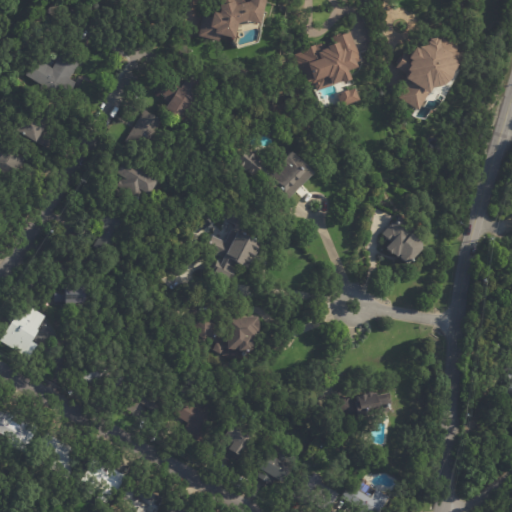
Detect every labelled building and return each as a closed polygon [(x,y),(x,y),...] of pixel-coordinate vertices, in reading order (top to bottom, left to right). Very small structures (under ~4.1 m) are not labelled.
[(259,0),(256,12),(252,24),(240,21),(232,23),(227,39),(217,36),(217,41),(198,35),(204,15),(208,16),(209,12),(215,14),(216,10),(215,5),(220,4),(218,0),(259,0)] [(349,31),(356,51),(355,52),(357,58),(348,61),(349,65),(339,69),(342,77),(333,81),(332,80),(329,81),(330,83),(315,88),(312,82),(310,83),(309,79),(303,81),(299,70),(298,70),(293,58),(296,57),(295,52),(302,49),(302,47),(304,47),(304,45),(313,42),(315,48),(322,45),(321,44),(332,40),(334,47),(336,46),(332,34),(338,31),(339,32),(348,29),(349,31)] [(456,57),(457,58),(450,68),(447,66),(442,74),(440,79),(437,83),(434,86),(430,88),(426,89),(421,90),(420,92),(423,94),(410,113),(392,100),(398,91),(394,88),(398,83),(395,81),(400,75),(391,69),(401,54),(403,55),(407,49),(419,47),(418,44),(420,43),(420,41),(427,40),(427,42),(430,41),(429,40),(437,39),(453,49),(450,53),(456,57)] [(77,71),(72,80),(78,84),(68,100),(62,96),(56,105),(39,94),(44,85),(28,76),(38,59),(55,70),(65,53),(81,64),(77,71)] [(187,116),(185,119),(169,109),(172,104),(166,100),(169,97),(161,93),(169,81),(163,77),(170,67),(179,73),(174,81),(184,88),(191,79),(206,89),(187,116)] [(353,98),(336,105),(332,93),(334,93),(334,91),(342,88),(342,89),(349,87),(353,98)] [(162,121),(142,154),(126,144),(146,110),(162,120),(162,121)] [(53,142),(48,149),(20,132),(29,117),(48,129),(45,134),(54,139),(53,142)] [(28,161),(13,184),(0,175),(0,141),(29,160),(28,161)] [(280,163),(290,152),(311,173),(281,202),(238,160),(249,148),(272,171),(280,163)] [(162,184),(153,198),(150,196),(140,212),(116,195),(126,179),(119,175),(128,162),(162,184)] [(113,259),(96,249),(103,237),(99,235),(106,223),(100,219),(108,205),(132,219),(122,236),(125,238),(113,259)] [(383,251),(382,251),(383,250),(382,249),(388,242),(386,240),(387,240),(382,235),(399,216),(412,228),(407,234),(417,243),(416,251),(402,266),(401,265),(395,260),(396,259),(395,258),(396,257),(395,256),(392,258),(389,255),(388,256),(383,251)] [(228,281),(212,273),(219,260),(205,252),(213,236),(226,243),(235,226),(242,230),(240,233),(263,245),(250,270),(238,263),(235,268),(237,269),(230,283),(228,281)] [(174,267),(169,274),(153,263),(159,253),(169,259),(168,262),(174,266),(174,267)] [(69,303),(56,303),(57,289),(91,290),(90,312),(69,312),(69,303)] [(46,320),(39,332),(41,333),(35,342),(39,345),(29,360),(2,343),(26,304),(48,318),(46,320)] [(207,317),(219,328),(217,330),(220,333),(213,341),(209,339),(207,341),(194,329),(206,316),(207,317)] [(228,349),(228,320),(261,319),(261,322),(262,322),(262,324),(265,324),(265,341),(257,341),(257,354),(254,354),(254,356),(251,356),(251,354),(243,355),(243,348),(228,349)] [(511,345),(501,354),(492,342),(511,327),(511,345)] [(226,347),(228,348),(224,356),(216,352),(220,344),(226,347)] [(95,386),(82,377),(101,352),(116,363),(111,369),(127,381),(113,400),(95,386)] [(511,375),(510,373),(503,378),(500,375),(507,369),(504,364),(511,357),(511,375)] [(142,405),(134,415),(115,400),(134,374),(169,400),(158,414),(143,403),(142,405)] [(511,382),(511,404),(500,399),(503,392),(501,391),(504,386),(505,386),(507,381),(511,382)] [(379,418),(380,420),(372,421),(372,418),(359,419),(334,412),(339,396),(355,402),(360,402),(359,399),(367,397),(367,396),(374,395),(375,396),(378,396),(378,397),(384,397),(384,395),(390,394),(391,403),(389,404),(390,413),(379,414),(379,418)] [(190,434),(186,431),(190,425),(175,415),(185,400),(206,414),(208,412),(217,418),(201,442),(190,434)] [(30,423),(39,428),(26,453),(11,444),(12,443),(9,442),(11,439),(1,433),(0,434),(0,409),(1,408),(15,415),(12,421),(21,426),(25,420),(30,423)] [(240,458),(233,453),(237,448),(225,440),(234,428),(252,440),(241,458),(240,458)] [(52,436),(84,454),(69,480),(51,470),(57,461),(37,450),(46,432),(52,436)] [(286,486),(285,486),(277,481),(273,487),(256,476),(277,442),(303,459),(286,486)] [(106,464),(128,476),(116,498),(98,489),(94,497),(86,493),(91,484),(83,480),(95,458),(106,464)] [(326,480),(323,485),(342,497),(332,511),(330,511),(313,500),(310,505),(298,497),(314,473),(326,480)] [(154,492),(167,499),(159,511),(136,511),(139,508),(123,500),(131,485),(151,495),(153,491),(154,492)] [(359,490),(370,497),(371,496),(374,498),(378,491),(391,499),(382,511),(348,511),(338,505),(352,485),(359,490)]
